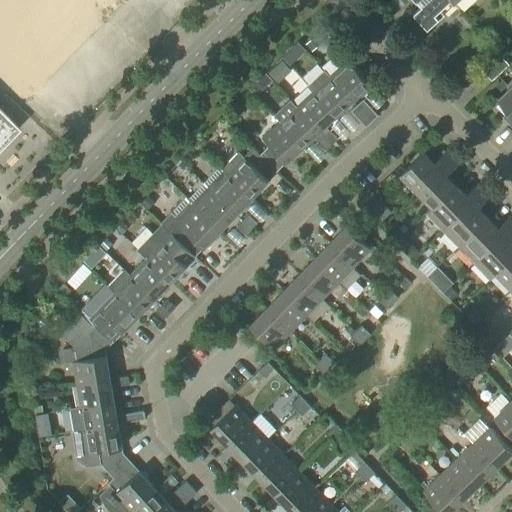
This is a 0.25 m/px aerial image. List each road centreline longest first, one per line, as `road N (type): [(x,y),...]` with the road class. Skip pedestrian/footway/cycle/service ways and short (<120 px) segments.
road 1 (residential): [(236,511),(162,432),(152,367),(428,92)]
road 2 (tertiary): [(0,259),(253,0)]
road 3 (residential): [(428,92),(343,0)]
road 4 (residential): [(511,180),(428,92)]
